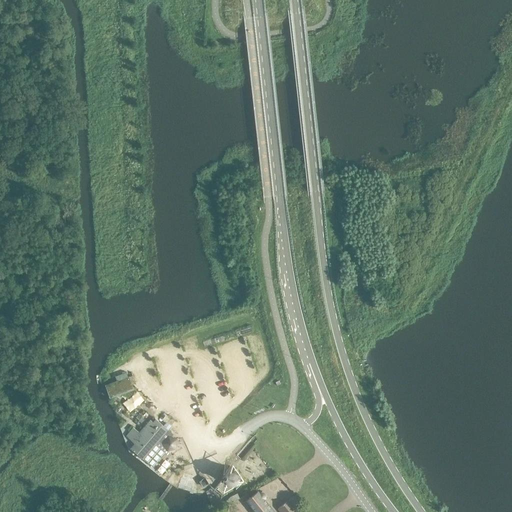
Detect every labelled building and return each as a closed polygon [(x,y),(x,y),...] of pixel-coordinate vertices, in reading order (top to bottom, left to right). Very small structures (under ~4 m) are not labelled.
[(209,339),(210,343),(248,331),(247,327),(209,339)] [(128,376),(106,385),(111,398),(133,390),(128,376)] [(154,422),(151,419),(139,432),(133,427),(126,436),(127,438),(134,444),(131,448),(143,458),(159,440),(161,443),(168,436),(170,437),(172,434),(155,420),(154,422)] [(167,451),(176,449),(177,439),(170,437),(168,436),(161,443),(167,451)] [(235,487),(239,482),(239,474),(233,469),(225,470),(220,476),(223,483),(221,483),(215,488),(224,495),(228,490),(229,488),(235,487)] [(276,511),(266,498),(259,489),(245,500),(252,508),(255,511),(276,511)] [(227,500),(228,503),(239,498),(237,493),(230,496),(227,500)] [(280,511),(296,511),(288,501),(278,509),(280,511)]
